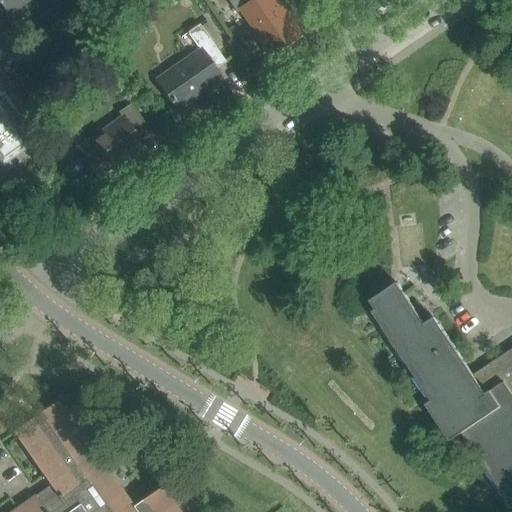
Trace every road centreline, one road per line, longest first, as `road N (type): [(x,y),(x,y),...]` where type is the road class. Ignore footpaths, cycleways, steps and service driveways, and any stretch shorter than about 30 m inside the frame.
road 1 (residential): [(28,290),(365,51)]
road 2 (tertiary): [(357,511),(293,458),(41,300)]
